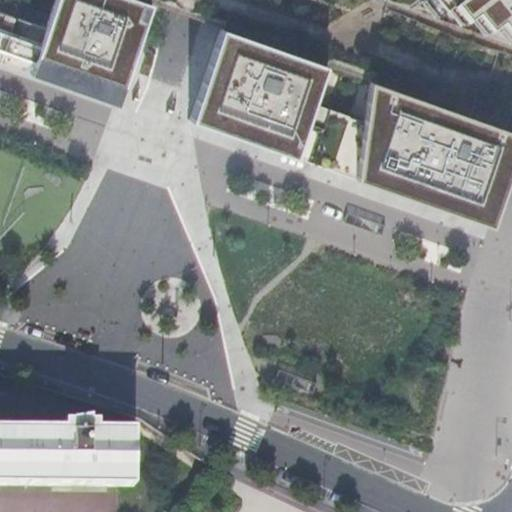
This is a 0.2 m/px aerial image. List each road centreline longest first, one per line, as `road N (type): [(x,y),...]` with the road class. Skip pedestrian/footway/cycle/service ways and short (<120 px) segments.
road 1 (motorway): [(511,324),(0,139)]
road 2 (motorway): [(0,230),(511,412)]
road 3 (residential): [(0,349),(435,511)]
